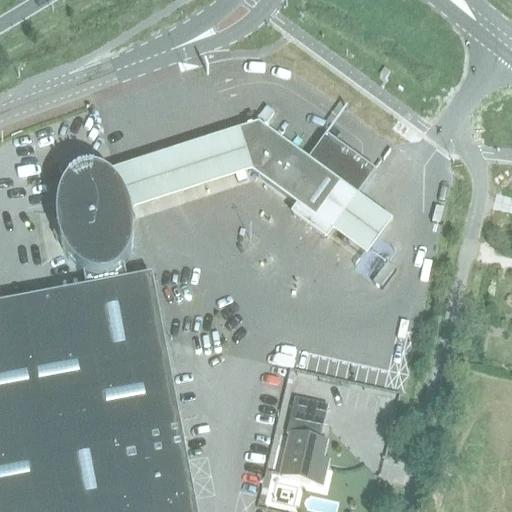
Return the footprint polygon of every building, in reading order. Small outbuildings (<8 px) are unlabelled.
[(374,173),(299,119),(280,144),(258,128),(239,135),(240,137),(251,173),(301,209),(331,231),(354,200),(374,173)] [(240,137),(108,181),(114,186),(119,192),(124,199),(127,206),(131,217),(253,180),(251,173),(240,137)] [(127,288),(124,269),(128,261),(131,253),(132,249),(133,241),(133,233),(133,225),(131,217),(127,206),(124,199),(119,192),(114,186),(108,181),(101,177),(93,175),(85,175),(77,178),(70,183),(64,191),(60,199),(58,207),(57,215),(57,223),(57,229),(54,231),(56,240),(58,241),(59,241),(61,247),(64,254),(68,261),(76,271),(83,276),(87,296),(0,312),(0,511),(59,511),(59,510),(73,507),(73,511),(186,511),(184,502),(194,500),(153,283),(127,288)] [(394,228),(354,200),(331,231),(301,209),(292,221),(328,247),(335,239),(368,263),(394,228)] [(395,402),(380,399),(378,411),(392,415),(395,402)] [(322,488),(326,471),(320,469),(325,445),(320,443),(328,408),(295,400),(286,436),(291,438),(281,479),(322,488)]
